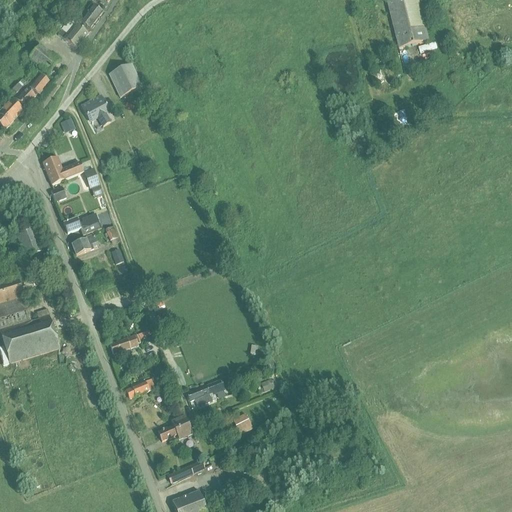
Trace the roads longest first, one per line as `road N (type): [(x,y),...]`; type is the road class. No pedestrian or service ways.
road 1 (track): [(65,105),(88,144),(188,411)]
road 2 (unclassified): [(87,319),(161,511)]
road 3 (unclassified): [(23,174),(40,196),(87,319)]
road 4 (unclassified): [(65,105),(160,0)]
